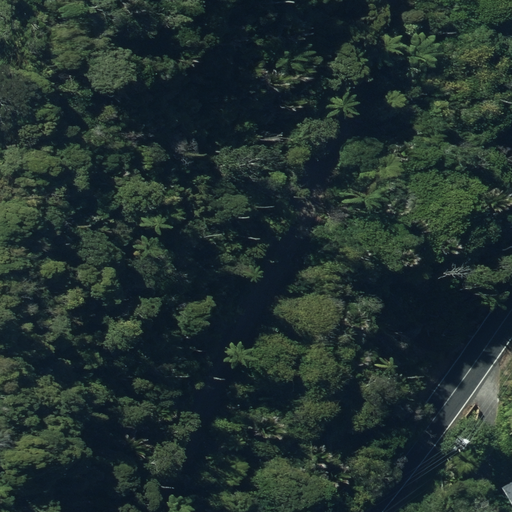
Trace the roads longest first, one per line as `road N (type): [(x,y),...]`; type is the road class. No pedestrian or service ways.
road 1 (residential): [(149,511),(296,211),(382,0)]
road 2 (secondary): [(511,308),(370,511)]
